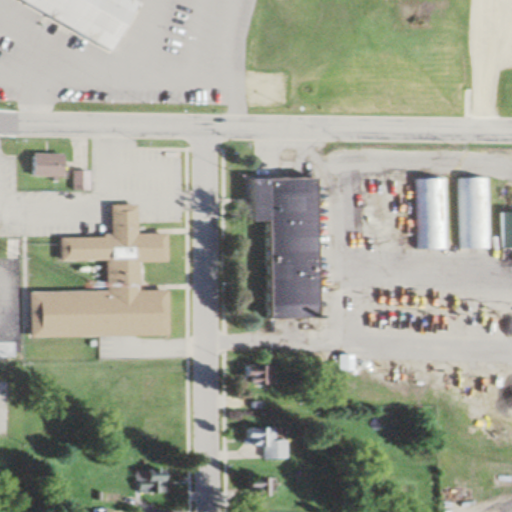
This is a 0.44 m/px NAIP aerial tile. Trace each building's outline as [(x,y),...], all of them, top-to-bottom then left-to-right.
[(131,0),(5,0),(107,52),(133,1),(131,0)] [(219,47),(219,5),(196,5),(196,24),(183,24),(183,47),(219,47)] [(54,153),(24,153),(24,177),(54,177),(54,153)] [(81,172),(67,172),(67,190),(81,190),(81,172)] [(238,178),(238,219),(253,219),(253,313),(301,312),(300,177),(238,178)] [(443,178),(412,178),(413,249),(444,249),(443,178)] [(455,178),(455,248),(485,248),(485,178),(455,178)] [(22,338),(160,336),(159,289),(130,290),(129,262),(158,262),(158,233),(128,233),(127,204),(102,205),(102,236),(52,237),(52,261),(97,260),(97,290),(21,292),(22,338)] [(511,211),(495,212),(495,247),(511,246),(511,211)] [(269,385),(269,366),(236,366),(236,385),(269,385)] [(272,428),(237,428),(237,447),(258,447),(258,459),(283,459),(283,440),(271,440),(272,428)] [(132,471),(132,494),(158,494),(158,471),(132,471)] [(251,506),(251,497),(273,498),(274,479),(239,477),(237,506),(251,506)]
